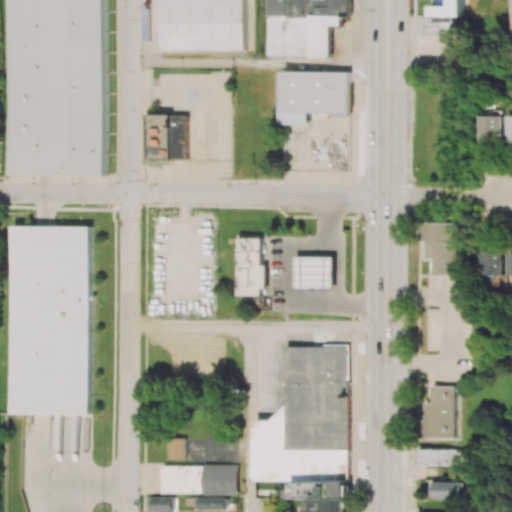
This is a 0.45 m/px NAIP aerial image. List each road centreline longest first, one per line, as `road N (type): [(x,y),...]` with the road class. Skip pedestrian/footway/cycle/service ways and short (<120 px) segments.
road 1 (residential): [(131,0),(128,511)]
road 2 (primary): [(387,5),(386,511)]
road 3 (residential): [(386,197),(0,192)]
road 4 (residential): [(511,198),(386,197)]
